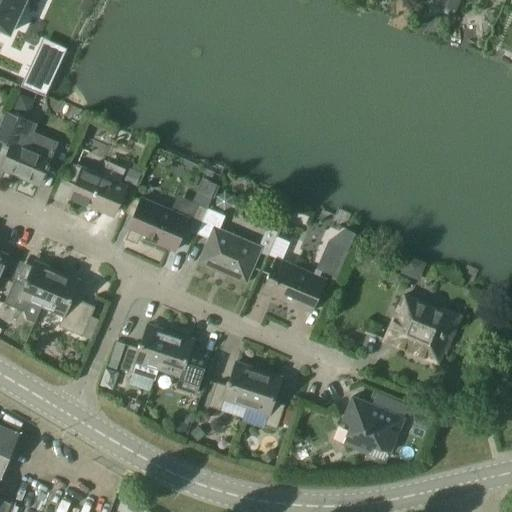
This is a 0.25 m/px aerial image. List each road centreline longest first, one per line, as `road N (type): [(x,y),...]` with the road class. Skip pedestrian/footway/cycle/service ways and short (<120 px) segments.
road 1 (tertiary): [(456,486),(359,505),(263,502),(172,474),(69,416)]
road 2 (residential): [(343,368),(129,283)]
road 3 (residential): [(129,283),(136,266),(0,209)]
road 4 (residential): [(69,416),(129,283)]
